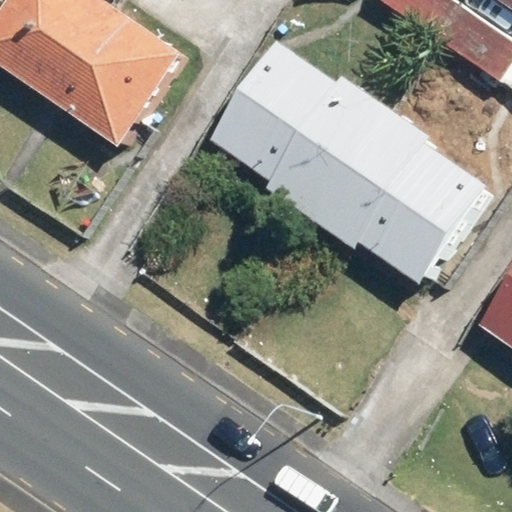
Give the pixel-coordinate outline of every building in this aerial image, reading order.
[(23,0),(0,32),(0,74),(127,165),(196,68),(116,11),(100,0),(23,0)] [(100,0),(116,11),(124,0),(100,0)] [(511,45),(447,0),(380,0),(376,7),(504,97),(511,85),(511,45)] [(511,0),(482,0),(511,19),(511,0)] [(291,52),(215,161),(422,303),(497,194),(291,52)] [(511,306),(486,345),(511,362),(511,306)]
